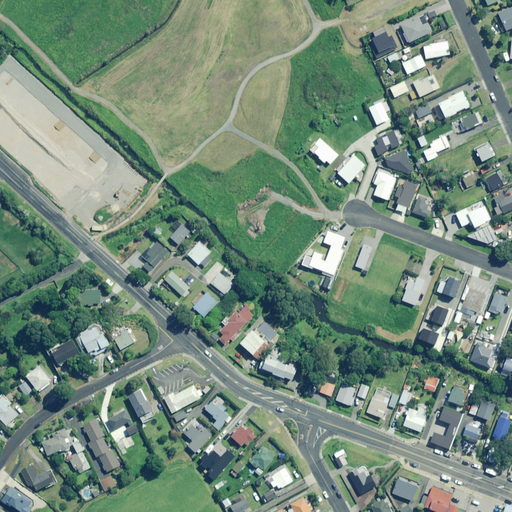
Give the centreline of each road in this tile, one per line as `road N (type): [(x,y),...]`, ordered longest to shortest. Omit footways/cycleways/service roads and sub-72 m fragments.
road 1 (secondary): [(180,332),(0,171)]
road 2 (residential): [(0,462),(51,409),(154,355),(180,332)]
road 3 (secondary): [(511,491),(313,416)]
road 4 (residential): [(356,213),(511,272)]
road 5 (secondary): [(313,416),(240,385),(180,332)]
road 6 (residential): [(511,125),(456,0)]
